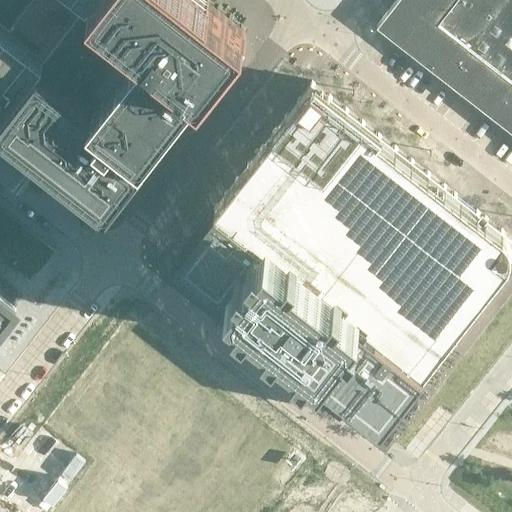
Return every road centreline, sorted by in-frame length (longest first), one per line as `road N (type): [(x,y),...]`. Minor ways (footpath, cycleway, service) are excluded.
road 1 (unclassified): [(108,256),(372,470),(413,492)]
road 2 (unclassified): [(304,25),(108,256)]
road 3 (unclassified): [(332,47),(511,184)]
road 4 (unclassified): [(108,256),(0,400)]
road 5 (residential): [(511,366),(413,492)]
road 6 (unclassified): [(0,171),(108,256)]
